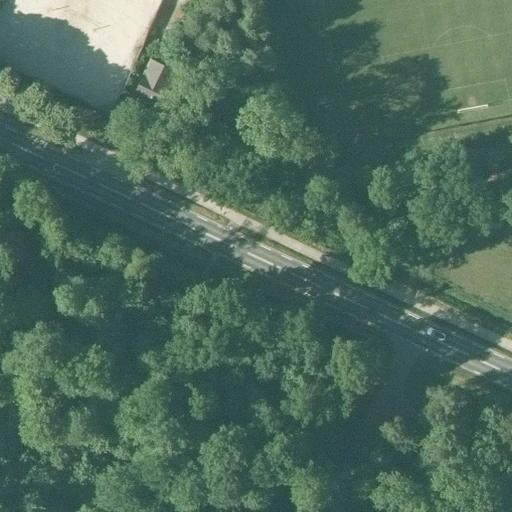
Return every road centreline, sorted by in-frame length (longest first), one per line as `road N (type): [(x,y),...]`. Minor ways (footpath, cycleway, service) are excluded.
road 1 (secondary): [(415,331),(0,139)]
road 2 (unclassified): [(415,331),(352,459),(348,511)]
